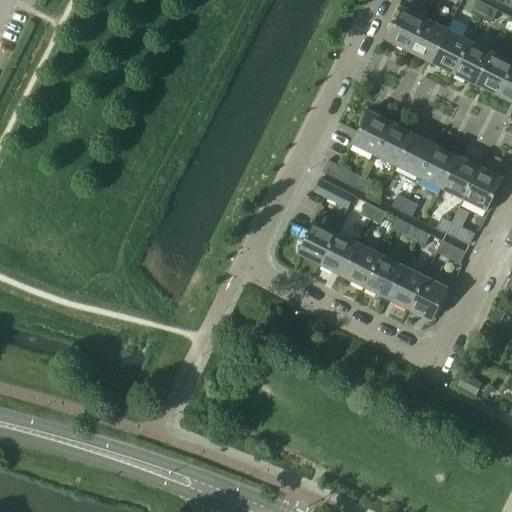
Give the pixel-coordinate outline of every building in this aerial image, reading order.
[(482,17),(488,6),(476,0),(471,12),(482,17)] [(511,9),(511,0),(504,0),(503,4),(511,9)] [(497,10),(488,6),(482,17),(492,22),(497,10)] [(387,39),(409,50),(425,19),(402,7),(387,39)] [(409,50),(431,61),(447,30),(425,19),(409,50)] [(431,61),(454,73),(470,41),(447,30),(431,61)] [(454,73),(476,84),(492,52),(470,41),(454,73)] [(476,84),(499,95),(511,68),(511,62),(492,52),(476,84)] [(511,68),(499,95),(511,102),(511,68)] [(375,154),(392,122),(368,110),(352,142),(375,154)] [(375,154),(398,166),(414,133),(392,122),(375,154)] [(398,166),(419,177),(436,144),(414,133),(398,166)] [(419,177),(442,188),(458,156),(436,144),(419,177)] [(442,188),(464,200),(480,167),(458,156),(442,188)] [(358,189),(364,177),(329,160),(323,172),(358,189)] [(480,167),(464,200),(486,211),(503,179),(480,167)] [(364,177),(358,189),(368,194),(373,182),(364,177)] [(319,179),(314,191),(337,203),(343,191),(319,179)] [(402,212),(408,200),(396,194),(391,206),(402,212)] [(418,205),(408,200),(402,212),(412,216),(418,205)] [(371,220),(377,208),(365,202),(360,214),(371,220)] [(386,213),(377,208),(371,220),(380,225),(386,213)] [(435,228),(446,234),(452,223),(441,216),(435,228)] [(320,264),(336,232),(313,220),(297,252),(320,264)] [(452,223),(446,234),(470,246),(475,235),(452,223)] [(415,242),(421,230),(409,224),(403,236),(415,242)] [(430,235),(421,230),(415,242),(425,246),(430,235)] [(320,264),(342,276),(359,243),(336,232),(320,264)] [(436,254),(459,266),(466,253),(443,242),(436,254)] [(342,276),(364,287),(381,255),(359,243),(342,276)] [(364,287),(387,298),(403,266),(381,255),(364,287)] [(387,298),(408,309),(425,277),(403,266),(387,298)] [(425,277),(408,309),(432,321),(448,289),(425,277)] [(494,308),(489,319),(499,324),(504,313),(494,308)] [(463,373),(456,385),(475,396),(482,383),(463,373)]
